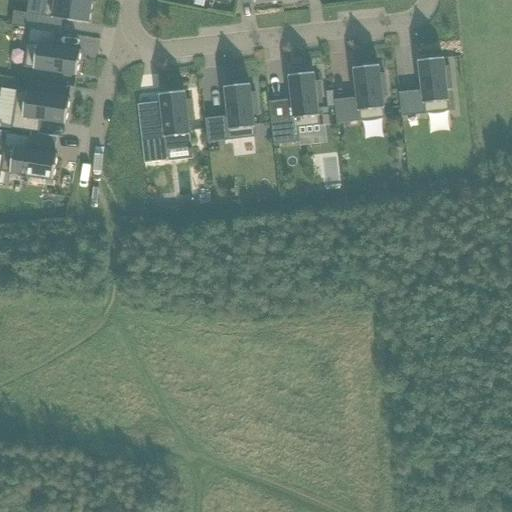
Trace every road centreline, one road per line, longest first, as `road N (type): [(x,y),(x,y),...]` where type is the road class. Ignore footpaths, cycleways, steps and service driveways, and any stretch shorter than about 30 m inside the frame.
road 1 (residential): [(121,43),(162,51),(402,24),(427,0)]
road 2 (residential): [(121,43),(96,165)]
